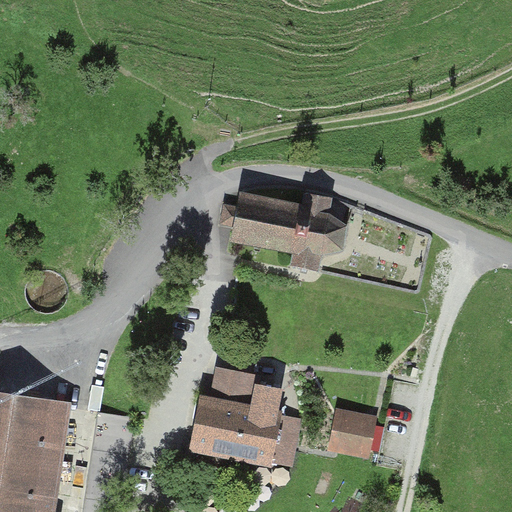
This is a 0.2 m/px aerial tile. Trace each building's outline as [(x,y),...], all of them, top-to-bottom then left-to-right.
[(242,191),(231,244),(292,257),(290,266),(320,272),(324,253),(346,258),(353,223),(348,222),(332,219),(336,199),(309,194),(307,204),(242,191)] [(265,377),(218,368),(213,395),(259,405),(265,377)] [(60,511),(76,405),(0,393),(0,511),(60,511)] [(286,415),(204,398),(192,453),(274,471),(286,415)] [(381,420),(338,411),(329,450),(372,459),(381,420)] [(123,511),(139,420),(101,414),(85,511),(123,511)]
